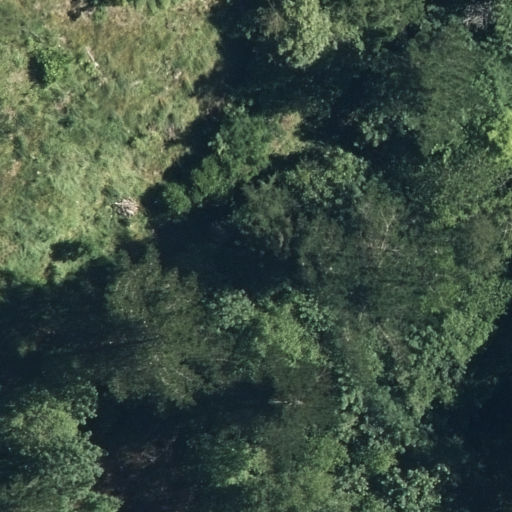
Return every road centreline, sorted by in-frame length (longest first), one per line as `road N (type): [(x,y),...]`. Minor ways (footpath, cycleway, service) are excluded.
road 1 (track): [(0,421),(196,207),(367,76),(431,0)]
road 2 (track): [(399,511),(511,195)]
